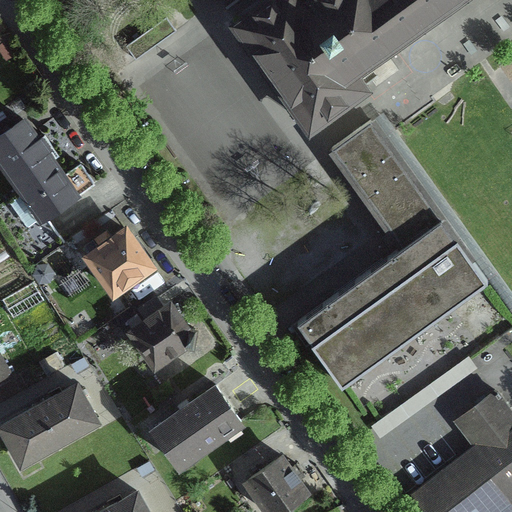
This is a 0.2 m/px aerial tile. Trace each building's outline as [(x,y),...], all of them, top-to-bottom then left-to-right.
[(271,0),(236,26),(309,127),(370,82),(365,76),(361,70),(374,60),(457,0),(271,0)] [(124,47),(134,61),(175,32),(165,18),(124,47)] [(0,162),(41,221),(93,184),(79,165),(62,177),(57,169),(58,168),(53,161),(58,157),(43,136),(37,141),(22,120),(0,135),(0,162)] [(310,343),(341,386),(486,281),(456,239),(455,239),(433,210),(369,121),(331,149),(394,236),(401,247),(296,322),(311,343),(310,343)] [(112,292),(149,266),(124,230),(111,240),(109,237),(97,246),(99,248),(87,257),(112,292)] [(194,330),(186,328),(169,304),(158,312),(156,310),(144,318),(146,321),(130,332),(154,366),(183,346),(191,347),(194,330)] [(379,439),(476,369),(467,357),(370,427),(379,439)] [(0,358),(0,379),(9,374),(0,358)] [(20,462),(95,420),(75,384),(0,426),(20,462)] [(152,429),(178,465),(240,422),(214,385),(152,429)] [(511,511),(511,417),(497,398),(499,396),(496,393),(494,394),(493,392),(467,412),(492,444),(419,500),(415,494),(414,495),(426,511),(511,511)] [(276,511),(305,492),(297,480),(299,479),(291,468),(289,469),(280,456),(245,481),(266,511),(276,511)] [(99,511),(146,511),(135,492),(99,511)]
